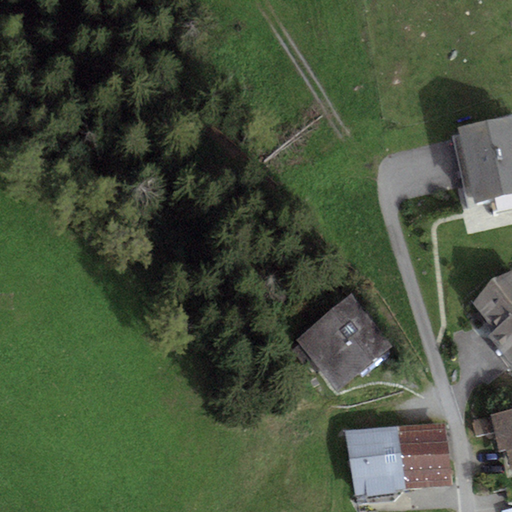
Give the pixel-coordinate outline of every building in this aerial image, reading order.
[(511,131),(459,144),(476,215),(511,207),(511,131)] [(496,343),(511,330),(511,283),(473,313),(496,343)] [(352,307),(298,349),(338,400),(392,359),(352,307)] [(511,330),(496,343),(490,348),(511,376),(511,330)] [(445,421),(399,426),(406,489),(452,484),(445,421)] [(511,421),(492,425),(500,463),(507,461),(511,480),(511,479),(511,421)] [(399,426),(347,432),(354,494),(406,489),(399,426)]
